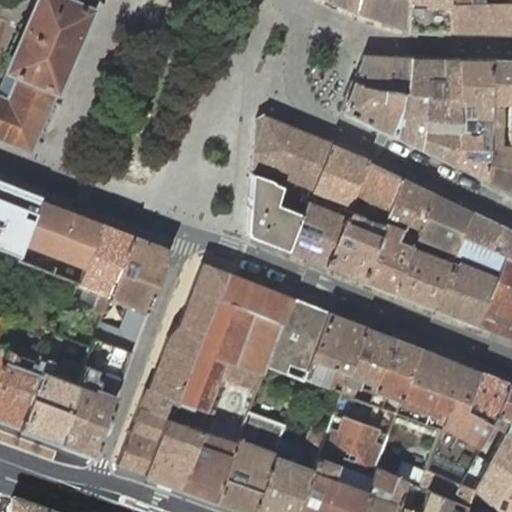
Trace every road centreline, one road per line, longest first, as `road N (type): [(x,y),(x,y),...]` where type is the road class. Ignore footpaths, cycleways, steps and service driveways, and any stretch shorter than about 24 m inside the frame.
road 1 (residential): [(315,15),(290,80),(294,105),(511,216)]
road 2 (residential): [(511,358),(238,248)]
road 3 (residential): [(187,234),(94,485)]
road 4 (residential): [(315,15),(369,37),(511,45)]
road 5 (residential): [(187,234),(0,165)]
